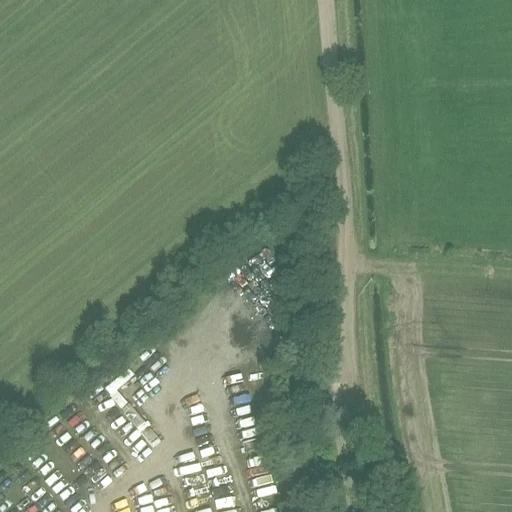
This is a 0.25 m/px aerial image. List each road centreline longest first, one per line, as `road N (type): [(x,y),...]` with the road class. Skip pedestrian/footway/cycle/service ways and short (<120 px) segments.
road 1 (track): [(345,267),(327,0)]
road 2 (track): [(364,511),(346,399),(345,267)]
road 3 (track): [(511,277),(345,267)]
